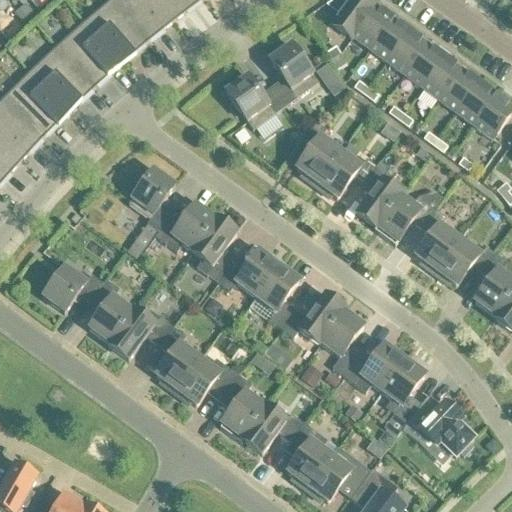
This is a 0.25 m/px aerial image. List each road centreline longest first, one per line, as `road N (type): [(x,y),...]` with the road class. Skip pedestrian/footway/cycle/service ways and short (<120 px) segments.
road 1 (residential): [(124,112),(427,341),(511,448)]
road 2 (residential): [(0,319),(182,454)]
road 3 (residential): [(270,0),(124,112)]
road 4 (residential): [(124,112),(0,243)]
road 5 (residential): [(0,439),(127,511)]
